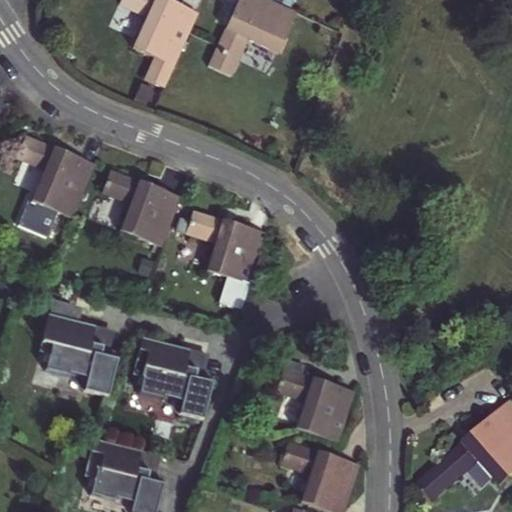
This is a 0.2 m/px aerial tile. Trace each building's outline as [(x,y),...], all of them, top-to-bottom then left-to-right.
[(134,51),(175,69),(200,18),(161,0),(126,0),(124,7),(146,18),(134,51)] [(264,0),(243,0),(214,74),(237,82),(251,46),(284,58),(301,16),(264,0)] [(76,220),(98,169),(29,140),(21,160),(50,173),(37,204),(76,220)] [(120,238),(164,254),(181,211),(184,201),(114,175),(106,196),(132,206),(120,238)] [(247,308),(253,289),(256,279),(262,258),(268,237),(196,216),(190,236),(214,244),(205,274),(230,281),(222,310),(244,317),(247,308)] [(256,279),(263,281),(269,261),(262,258),(256,279)] [(263,281),(274,285),(280,264),(269,261),(263,281)] [(93,332),(50,321),(43,349),(52,351),(49,360),(46,360),(45,366),(49,367),(46,377),(70,383),(70,380),(88,385),(85,397),(108,403),(116,372),(111,371),(113,363),(102,360),(103,354),(89,350),(93,332)] [(115,337),(93,332),(89,350),(103,354),(111,355),(115,337)] [(183,356),(141,345),(134,372),(142,375),(140,384),(137,383),(135,390),(139,391),(137,400),(161,406),(162,404),(180,409),(177,421),(200,427),(208,397),(201,395),(203,385),(194,382),(195,377),(181,373),(185,356),(183,356)] [(209,362),(185,356),(181,373),(195,377),(205,380),(209,362)] [(299,432),(343,447),(359,396),(341,390),(291,374),(284,394),(309,402),(299,432)] [(511,415),(504,406),(431,472),(418,484),(434,503),(477,465),(499,490),(511,478),(511,415)] [(339,460),(293,443),(286,467),(315,477),(304,506),(322,511),(350,511),(363,469),(339,460)] [(140,458),(96,447),(88,475),(97,477),(94,486),(92,486),(90,492),(94,493),(91,502),(116,509),(117,506),(135,511),(134,511),(159,511),(163,499),(155,497),(158,487),(148,485),(150,479),(135,476),(140,458)] [(164,464),(140,458),(135,476),(150,479),(160,482),(164,464)]
